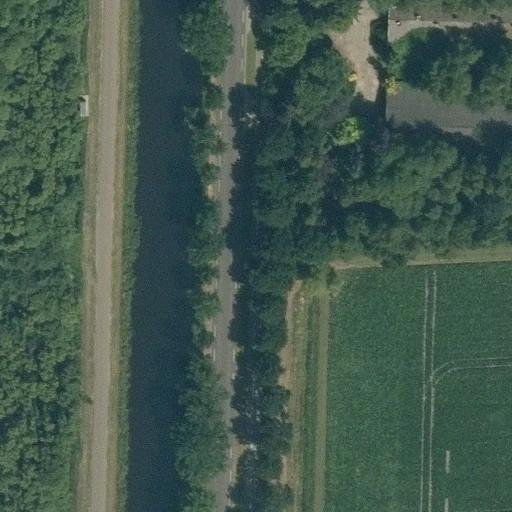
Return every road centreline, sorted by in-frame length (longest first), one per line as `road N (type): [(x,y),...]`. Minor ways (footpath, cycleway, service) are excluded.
road 1 (unclassified): [(97,511),(111,0)]
road 2 (secondary): [(220,511),(234,0)]
